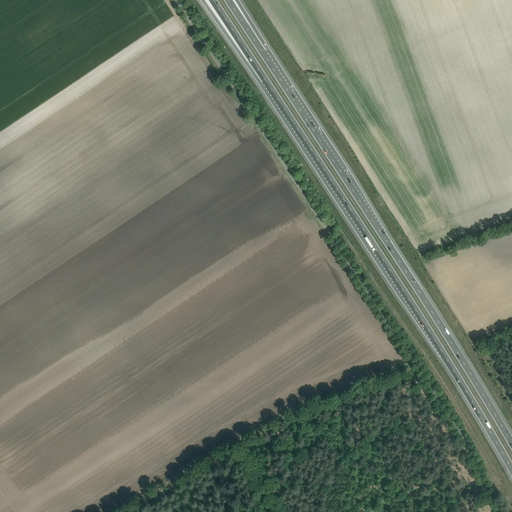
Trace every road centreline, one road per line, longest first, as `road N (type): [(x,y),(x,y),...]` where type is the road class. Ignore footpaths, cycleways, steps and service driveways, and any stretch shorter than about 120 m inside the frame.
road 1 (unclassified): [(492,511),(443,406),(176,0)]
road 2 (motorway): [(511,444),(263,54)]
road 3 (motorway): [(265,81),(511,470)]
